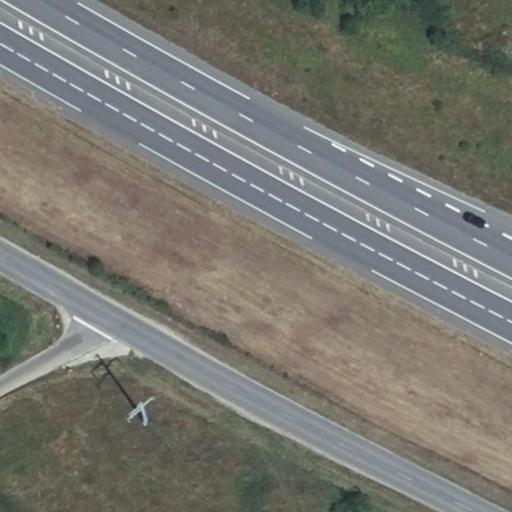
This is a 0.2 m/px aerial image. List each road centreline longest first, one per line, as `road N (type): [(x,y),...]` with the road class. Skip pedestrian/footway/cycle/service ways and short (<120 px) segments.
road 1 (motorway): [(0,41),(511,323)]
road 2 (motorway): [(511,259),(32,0)]
road 3 (tertiary): [(477,511),(123,324)]
road 4 (tertiary): [(123,324),(0,254)]
road 5 (unclassified): [(123,324),(0,388)]
